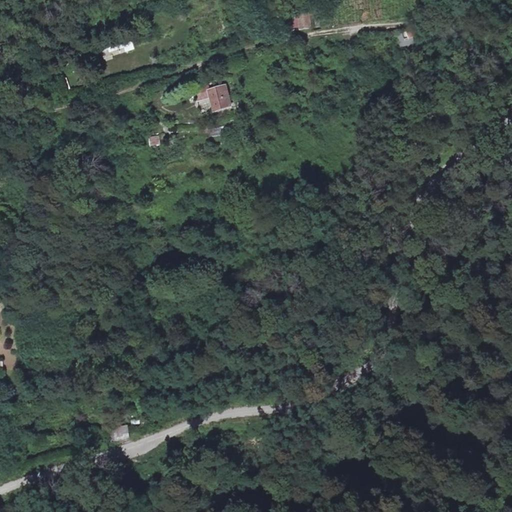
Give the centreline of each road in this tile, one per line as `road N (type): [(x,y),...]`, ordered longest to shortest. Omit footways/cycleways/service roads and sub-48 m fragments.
road 1 (unclassified): [(0,490),(198,419),(309,398),(367,366),(394,323),(393,267),(430,181),(511,111)]
road 2 (track): [(0,117),(276,40),(411,20),(456,0)]
road 3 (track): [(367,366),(0,398)]
